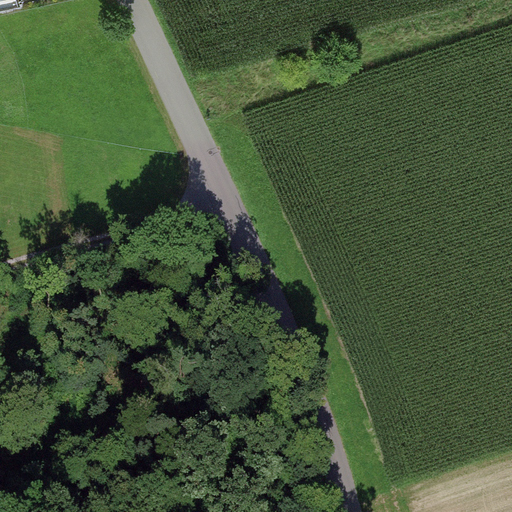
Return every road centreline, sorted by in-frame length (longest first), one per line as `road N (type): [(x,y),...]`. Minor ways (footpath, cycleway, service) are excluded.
road 1 (tertiary): [(130,0),(345,511)]
road 2 (track): [(0,276),(227,218)]
